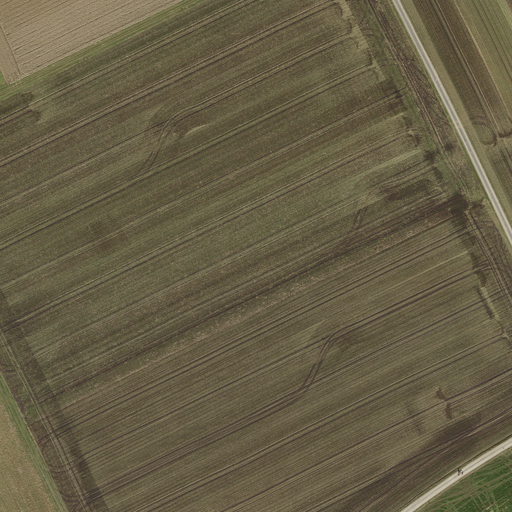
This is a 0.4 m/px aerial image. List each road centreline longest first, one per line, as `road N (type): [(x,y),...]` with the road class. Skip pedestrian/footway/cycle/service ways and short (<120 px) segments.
road 1 (unclassified): [(396,0),(511,236)]
road 2 (track): [(0,93),(194,0)]
road 3 (track): [(406,511),(511,442)]
